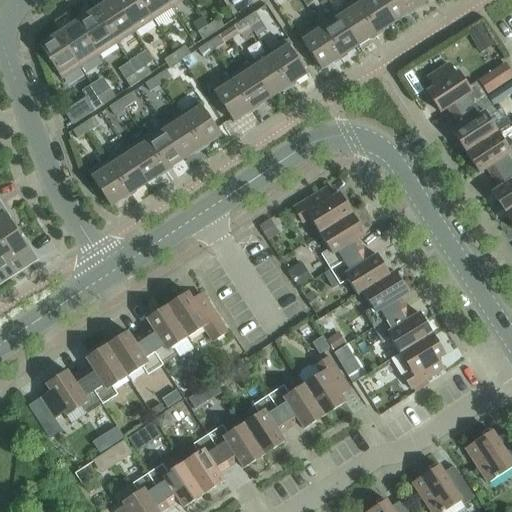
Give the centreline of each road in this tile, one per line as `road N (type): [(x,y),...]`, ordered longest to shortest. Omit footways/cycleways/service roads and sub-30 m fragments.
road 1 (residential): [(108,274),(57,184),(5,49),(5,16)]
road 2 (tertiary): [(108,274),(297,150),(350,137)]
road 3 (tertiary): [(511,343),(383,150),(350,137)]
road 4 (residential): [(289,511),(511,379)]
road 5 (tertiary): [(0,347),(108,274)]
